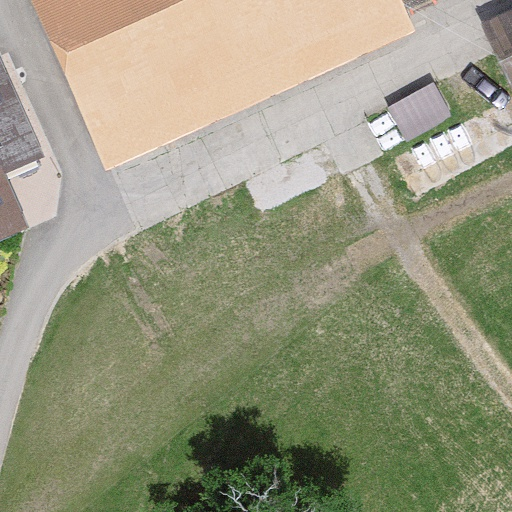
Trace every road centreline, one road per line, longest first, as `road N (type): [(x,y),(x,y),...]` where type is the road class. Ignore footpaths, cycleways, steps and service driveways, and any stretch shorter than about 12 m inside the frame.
road 1 (track): [(138,206),(507,0)]
road 2 (track): [(511,393),(419,269),(321,103)]
road 3 (track): [(138,206),(42,279),(0,428)]
